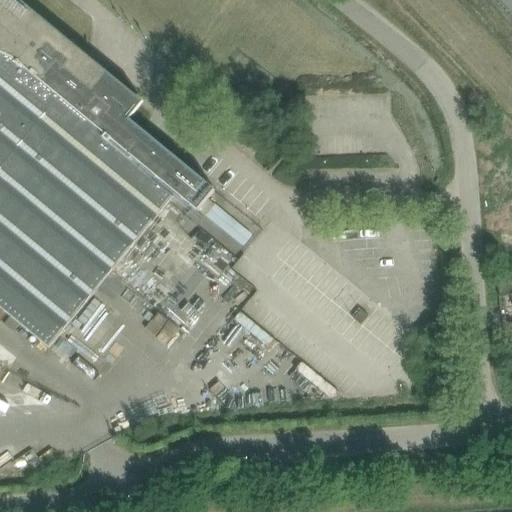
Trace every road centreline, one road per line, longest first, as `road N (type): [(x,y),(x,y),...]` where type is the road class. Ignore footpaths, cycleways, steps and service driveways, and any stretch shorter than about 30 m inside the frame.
road 1 (unclassified): [(0,504),(91,494),(211,449),(485,433)]
road 2 (unclassified): [(485,433),(461,147),(450,108),(425,72),(338,0)]
